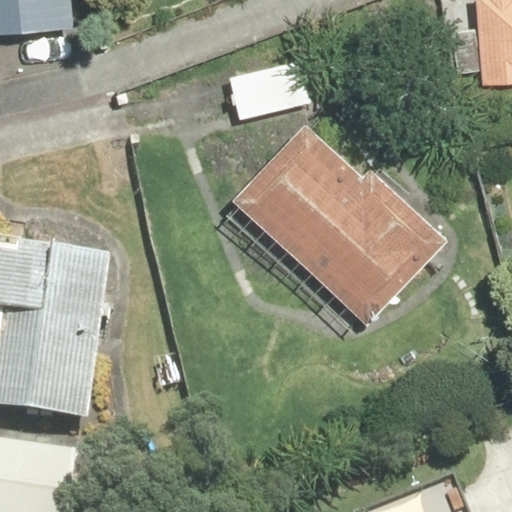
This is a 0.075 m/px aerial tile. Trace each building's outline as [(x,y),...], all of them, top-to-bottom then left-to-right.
[(0,0),(0,31),(78,25),(75,0),(0,0)] [(511,0),(478,0),(484,78),(511,75),(511,0)] [(444,237),(315,113),(344,103),(320,32),(240,59),(264,131),(306,117),(235,190),(367,316),(444,237)] [(0,409),(93,420),(111,257),(0,244),(0,409)] [(68,511),(77,440),(0,431),(0,511),(68,511)]
